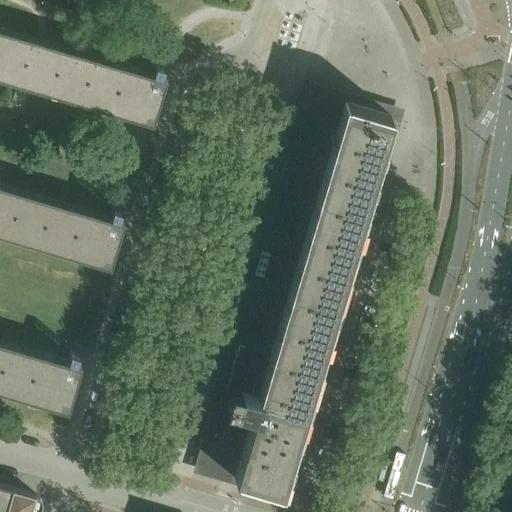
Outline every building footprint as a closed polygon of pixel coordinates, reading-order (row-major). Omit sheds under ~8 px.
[(161,80),(0,32),(0,75),(19,81),(31,84),(152,120),(165,76),(163,76),(161,80)] [(213,402),(195,464),(280,490),(301,418),(310,421),(314,409),(305,406),(386,133),(391,134),(398,113),(351,99),(350,101),(306,88),(221,377),(216,375),(208,401),(213,402)] [(0,231),(109,263),(122,220),(121,219),(119,224),(1,189),(0,189),(0,231)] [(0,387),(67,407),(80,363),(78,363),(76,368),(0,345),(0,387)] [(0,511),(38,511),(40,511),(41,509),(42,507),(42,505),(42,503),(41,501),(41,499),(39,497),(38,495),(36,494),(34,494),(34,493),(0,482),(0,511)]
